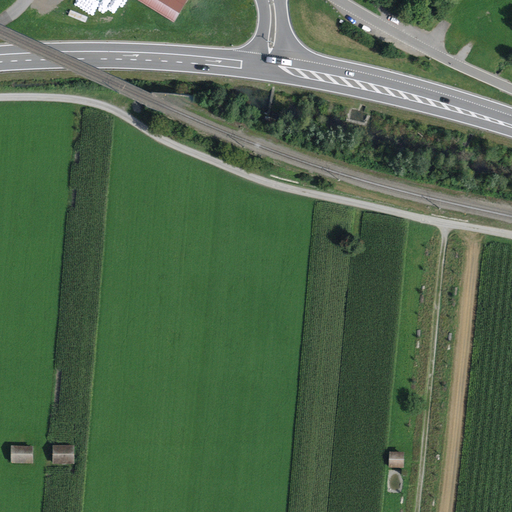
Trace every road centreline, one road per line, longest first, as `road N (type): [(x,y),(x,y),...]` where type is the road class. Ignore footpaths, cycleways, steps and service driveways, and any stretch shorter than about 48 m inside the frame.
road 1 (track): [(511,234),(295,188),(150,133),(106,107),(0,97)]
road 2 (track): [(446,224),(416,511)]
road 3 (primary): [(268,66),(0,58)]
road 4 (primary): [(511,126),(268,66)]
road 5 (unclassified): [(511,88),(339,0)]
